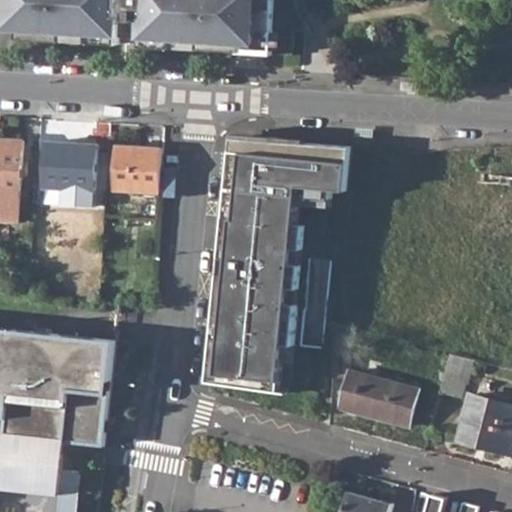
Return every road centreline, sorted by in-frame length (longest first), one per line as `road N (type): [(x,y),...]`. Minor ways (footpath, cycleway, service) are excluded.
road 1 (residential): [(511,499),(170,412)]
road 2 (residential): [(203,103),(170,412)]
road 3 (residential): [(511,116),(203,103)]
road 4 (residential): [(203,103),(0,90)]
